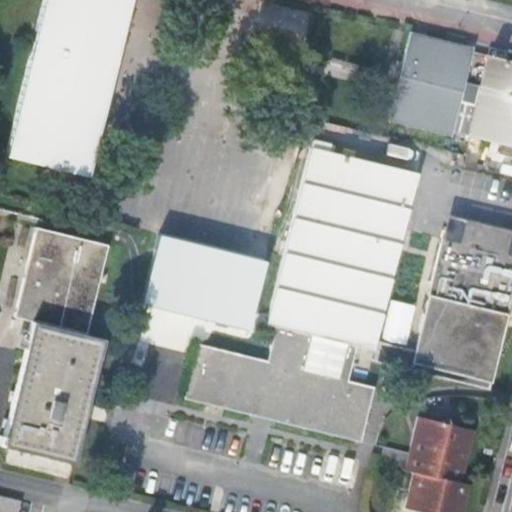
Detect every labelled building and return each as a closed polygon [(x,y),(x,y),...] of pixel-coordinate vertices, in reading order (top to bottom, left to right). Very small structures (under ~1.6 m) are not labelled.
[(129,0),(53,0),(17,153),(88,171),(129,0)] [(472,48),(420,34),(398,123),(450,137),(452,132),(511,146),(511,64),(487,58),(479,86),(464,82),(472,48)] [(310,120),(305,141),(351,153),(357,131),(310,120)] [(417,177),(310,150),(266,327),(274,330),(266,365),(195,348),(181,402),(359,447),(373,393),(347,386),(356,350),(371,355),(375,340),(417,177)] [(460,217),(446,214),(440,237),(454,241),(460,217)] [(511,231),(511,229),(460,217),(454,241),(440,237),(413,349),(409,365),(473,381),(486,328),(493,330),(497,311),(507,314),(511,291),(511,253),(507,253),(511,231)] [(108,244),(36,226),(14,316),(29,320),(0,440),(0,446),(73,464),(103,338),(86,334),(108,244)] [(223,305),(265,313),(275,267),(233,258),(223,305)] [(383,339),(408,345),(417,303),(391,298),(383,339)] [(489,385),(507,314),(497,311),(493,330),(486,328),(473,381),(489,385)] [(413,349),(375,340),(371,355),(409,365),(413,349)] [(416,425),(407,461),(418,464),(413,482),(405,511),(457,511),(462,495),(459,494),(472,440),(416,425)] [(403,479),(413,482),(418,464),(407,461),(403,479)]
